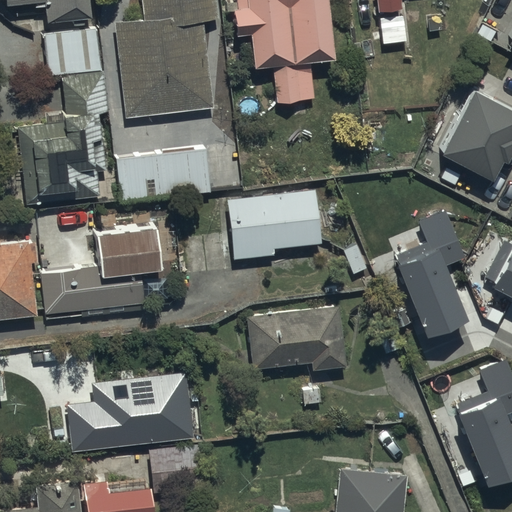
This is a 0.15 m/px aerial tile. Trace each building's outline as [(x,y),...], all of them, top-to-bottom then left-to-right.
[(46,0),(48,16),(91,11),(89,0),(46,0)] [(112,15),(125,113),(212,102),(201,15),(220,13),(218,0),(141,0),(143,11),(112,15)] [(336,53),(331,0),(235,0),(238,28),(252,27),(255,62),(274,60),(278,96),(315,93),(312,55),(336,53)] [(45,27),(49,69),(102,64),(98,22),(45,27)] [(511,29),(502,48),(511,53),(511,29)] [(27,198),(100,192),(98,166),(106,166),(100,106),(108,105),(104,65),(60,69),(65,116),(11,121),(16,169),(24,169),(27,198)] [(443,160),(488,181),(511,131),(511,107),(475,91),(443,160)] [(205,143),(117,153),(123,198),(211,187),(205,143)] [(316,184),(227,194),(233,254),(276,250),(275,242),(322,237),(316,184)] [(429,246),(397,259),(429,338),(468,322),(446,267),(465,259),(445,210),(419,221),(429,246)] [(42,267),(46,310),(146,302),(142,262),(160,261),(157,220),(97,225),(100,262),(42,267)] [(0,236),(0,314),(39,310),(32,233),(0,236)] [(511,242),(489,285),(511,296),(511,242)] [(339,300),(248,311),(254,363),(312,356),(313,364),(347,360),(339,300)] [(34,353),(37,375),(74,371),(71,349),(34,353)] [(489,394),(457,407),(489,485),(511,476),(511,428),(506,414),(511,411),(511,374),(505,358),(479,368),(489,394)] [(94,401),(67,404),(73,451),(193,437),(185,373),(92,383),(94,401)] [(200,444),(150,448),(152,477),(203,474),(200,444)] [(402,511),(408,469),(341,462),(335,511),(402,511)] [(38,501),(0,505),(0,511),(82,511),(79,475),(36,479),(38,501)] [(87,482),(89,511),(158,511),(156,484),(111,488),(110,480),(87,482)] [(286,511),(287,503),(271,502),(270,511),(286,511)]
